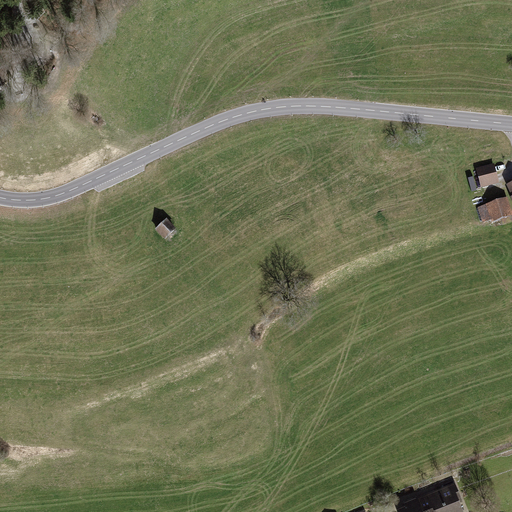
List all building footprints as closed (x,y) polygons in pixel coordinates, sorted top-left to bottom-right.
[(31,10),(36,17),(44,11),(38,4),(31,10)] [(495,163),(477,168),(482,185),(500,180),(495,163)] [(511,211),(508,198),(488,205),(495,225),(511,218),(511,211)] [(166,220),(157,228),(165,238),(174,230),(166,220)] [(464,511),(455,486),(399,506),(400,511),(464,511)]
